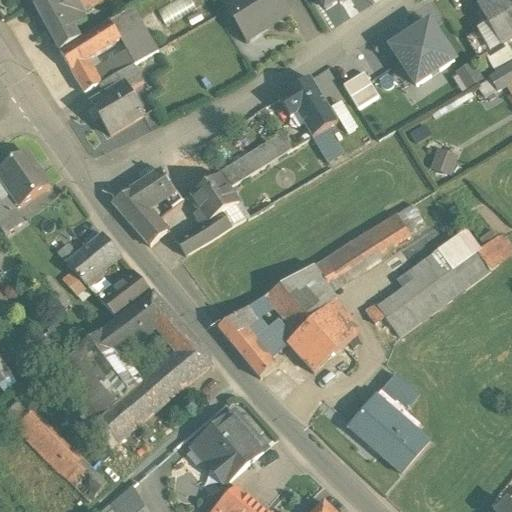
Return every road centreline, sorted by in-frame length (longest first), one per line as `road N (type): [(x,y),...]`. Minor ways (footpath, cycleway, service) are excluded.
road 1 (residential): [(364,511),(243,385),(84,191)]
road 2 (residential): [(402,0),(84,191)]
